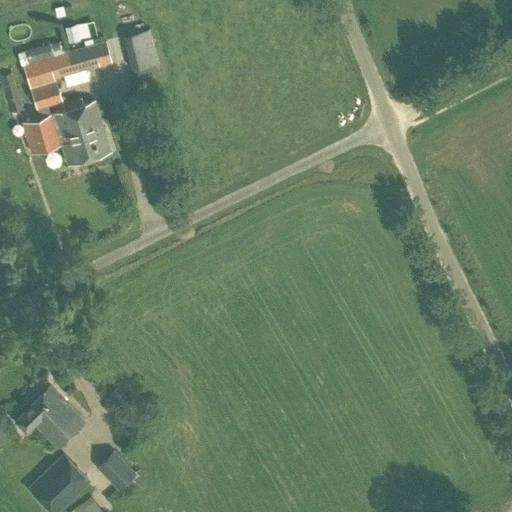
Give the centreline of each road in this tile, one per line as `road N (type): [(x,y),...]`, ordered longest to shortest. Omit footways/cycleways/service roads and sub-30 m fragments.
road 1 (unclassified): [(0,310),(385,114)]
road 2 (unclassified): [(511,396),(385,114)]
road 3 (track): [(511,59),(385,114)]
road 4 (unclassified): [(385,114),(339,0)]
